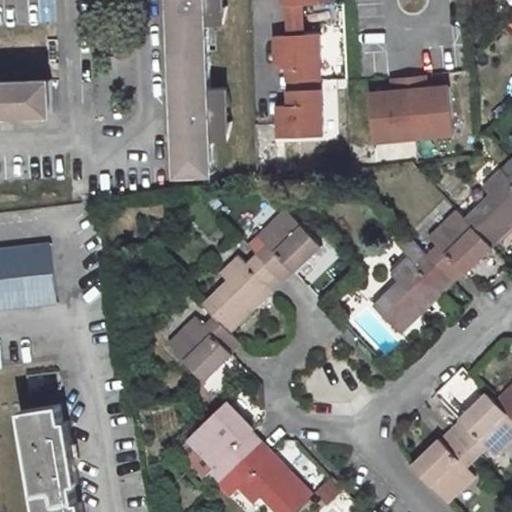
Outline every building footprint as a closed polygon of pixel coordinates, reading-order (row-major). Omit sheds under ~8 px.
[(173,0),(181,175),(216,173),(214,140),(230,140),(234,121),(229,121),(228,106),(233,105),(227,87),(212,88),(210,24),(224,24),(229,6),(224,6),(223,0),(173,0)] [(290,67),(291,82),(310,81),(324,81),(322,34),(278,36),(280,68),(290,67)] [(456,134),(452,87),(428,89),(427,77),(411,79),(416,138),(456,134)] [(416,138),(411,79),(395,80),(396,92),(372,94),(376,141),(416,138)] [(52,81),(0,82),(0,117),(52,115),(52,81)] [(291,82),(292,91),(310,90),(310,81),(291,82)] [(310,90),(292,91),(292,106),(281,106),(282,138),(327,136),(324,89),(310,90)] [(511,228),(511,218),(511,217),(511,172),(507,177),(499,170),(481,187),(489,195),(464,218),(492,246),(511,228)] [(264,244),(255,252),(282,281),(292,272),(293,273),(320,246),(284,208),(256,235),(264,244)] [(436,244),(427,254),(454,282),(464,273),(492,246),(464,218),(456,209),(428,237),(436,244)] [(396,281),(372,306),(400,334),(426,311),(421,304),(438,288),(442,293),(454,282),(427,254),(407,233),(396,244),(408,256),(390,274),(396,281)] [(51,247),(0,251),(0,312),(57,306),(51,247)] [(226,281),(201,304),(212,315),(229,333),(254,309),(249,304),(267,286),(271,291),(282,281),(255,252),(243,264),(236,255),(218,273),(226,281)] [(194,317),(166,344),(204,381),(231,354),(230,353),(239,343),(229,333),(212,315),(203,326),(194,317)] [(511,382),(494,401),(511,419),(511,382)] [(485,392),(456,419),(458,421),(449,430),(476,457),(486,448),(495,456),(511,439),(511,419),(494,401),(485,392)] [(225,402),(201,425),(188,439),(214,467),(208,472),(218,483),(233,468),(261,441),(225,402)] [(79,511),(73,466),(78,465),(77,460),(82,459),(80,444),(76,445),(75,438),(68,439),(63,404),(22,410),(39,511),(79,511)] [(474,476),(465,466),(476,457),(449,430),(439,440),(438,438),(410,464),(448,502),(474,476)] [(188,439),(176,450),(202,477),(208,472),(214,467),(188,439)] [(261,441),(233,468),(218,483),(228,493),(235,487),(252,504),(260,497),(274,511),(295,511),(313,495),(289,469),(283,474),(267,456),(271,452),(261,441)]
